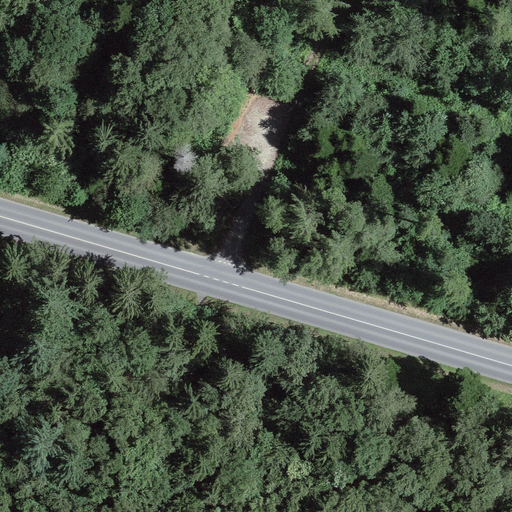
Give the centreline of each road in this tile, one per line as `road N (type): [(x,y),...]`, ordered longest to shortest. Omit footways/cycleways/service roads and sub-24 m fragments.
road 1 (secondary): [(0,216),(511,365)]
road 2 (track): [(352,0),(214,278)]
